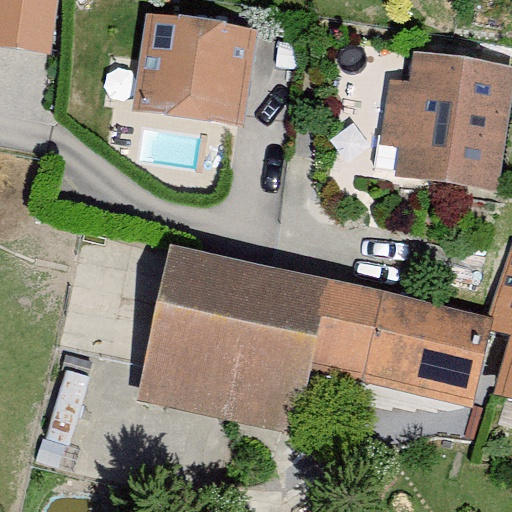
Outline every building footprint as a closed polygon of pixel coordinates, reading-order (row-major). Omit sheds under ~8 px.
[(0,0),(0,54),(51,61),(59,0),(0,0)] [(259,40),(147,23),(133,120),(245,137),(259,40)] [(511,120),(511,75),(415,61),(410,90),(392,87),(382,150),(403,153),(399,187),(500,202),(511,120)] [(511,258),(494,335),(492,346),(511,351),(496,418),(511,421),(511,258)] [(313,386),(474,423),(492,346),(494,335),(174,261),(138,413),(298,450),(313,386)]
